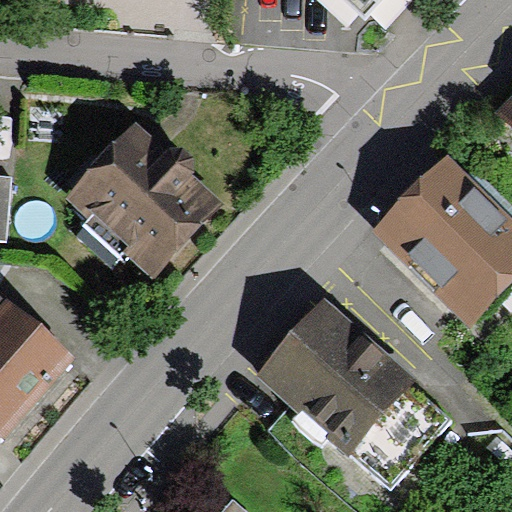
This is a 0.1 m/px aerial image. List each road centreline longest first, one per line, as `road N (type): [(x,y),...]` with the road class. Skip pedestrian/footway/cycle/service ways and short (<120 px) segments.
road 1 (tertiary): [(55,511),(384,135)]
road 2 (residential): [(0,48),(302,76),(384,135)]
road 3 (tertiary): [(384,135),(511,4)]
